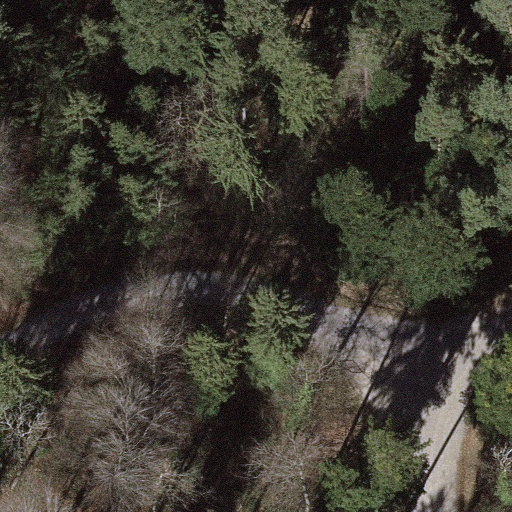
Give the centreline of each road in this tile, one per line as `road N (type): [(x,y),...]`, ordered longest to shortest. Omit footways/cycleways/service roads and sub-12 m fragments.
road 1 (track): [(0,355),(109,291),(196,278),(298,309),(430,378)]
road 2 (track): [(430,378),(432,511)]
